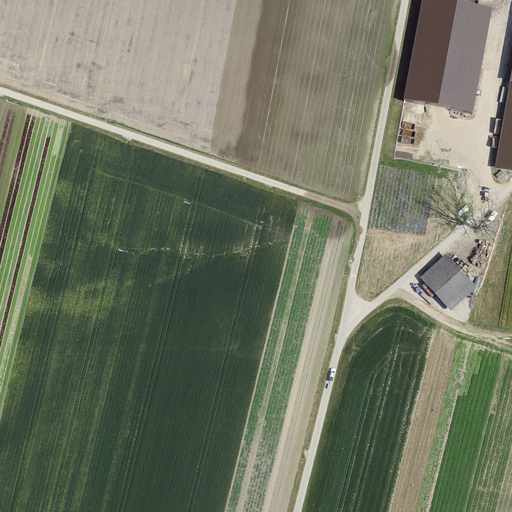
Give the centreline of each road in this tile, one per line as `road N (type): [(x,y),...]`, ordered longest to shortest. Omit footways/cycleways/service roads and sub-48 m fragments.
road 1 (track): [(366,214),(0,89)]
road 2 (track): [(343,329),(406,0)]
road 3 (track): [(398,283),(456,326),(511,337)]
